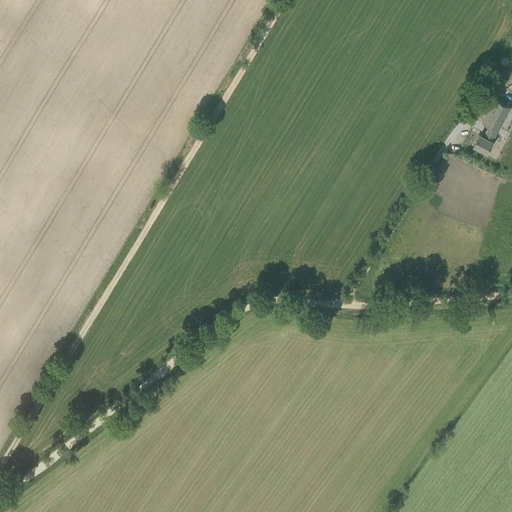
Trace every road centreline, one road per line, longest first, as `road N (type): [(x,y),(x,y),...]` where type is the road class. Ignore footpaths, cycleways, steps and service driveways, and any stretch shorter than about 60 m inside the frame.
road 1 (track): [(511,295),(382,306),(252,303),(0,497)]
road 2 (track): [(0,467),(279,0)]
